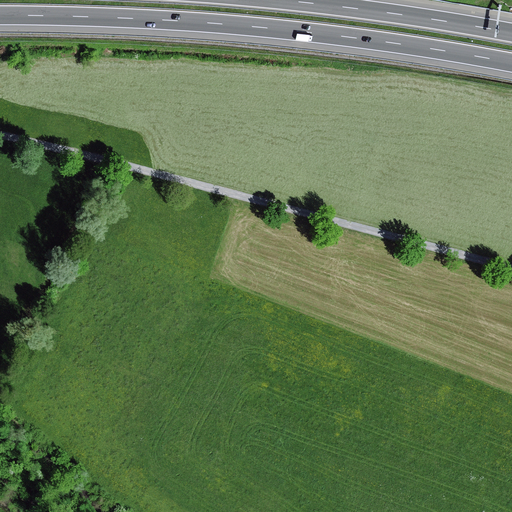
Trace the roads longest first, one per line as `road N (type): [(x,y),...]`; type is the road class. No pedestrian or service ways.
road 1 (track): [(0,137),(511,276)]
road 2 (motorway): [(0,16),(214,23),(511,63)]
road 3 (motorway): [(511,32),(279,0)]
